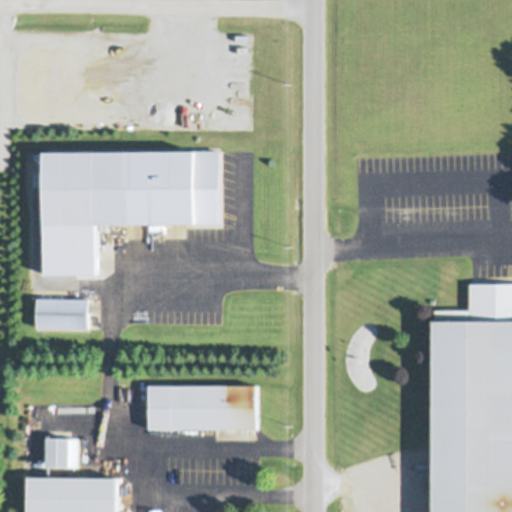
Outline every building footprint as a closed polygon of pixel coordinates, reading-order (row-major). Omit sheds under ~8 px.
[(97,145),(197,144),(197,147),(222,147),(223,220),(198,220),(198,217),(97,217),(97,145)] [(511,511),(436,511),(436,306),(471,306),(471,280),(511,280),(511,511)] [(39,294),(90,295),(90,324),(39,323),(39,294)] [(172,382),(258,381),(258,425),(172,425),(172,382)] [(48,434),(71,434),(71,436),(78,436),(78,465),(70,464),(70,463),(38,463),(38,459),(48,459),(48,434)] [(29,511),(30,472),(117,473),(120,473),(119,511),(150,511),(151,507),(160,507),(160,511),(29,511)]
